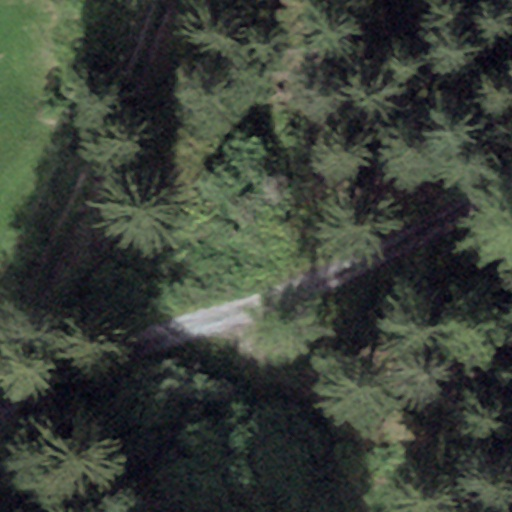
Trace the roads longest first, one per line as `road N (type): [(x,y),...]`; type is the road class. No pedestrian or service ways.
road 1 (track): [(511,175),(365,255),(0,414)]
road 2 (track): [(0,364),(126,114),(168,0)]
road 3 (track): [(222,312),(337,459),(355,511)]
